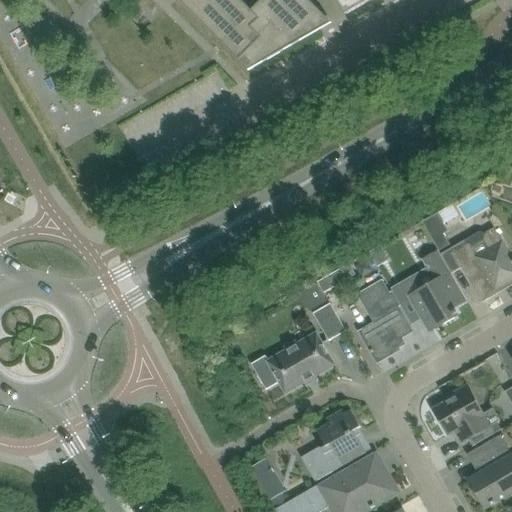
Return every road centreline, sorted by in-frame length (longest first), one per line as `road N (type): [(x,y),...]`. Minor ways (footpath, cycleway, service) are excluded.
road 1 (secondary): [(208,239),(511,65)]
road 2 (residential): [(511,325),(414,380),(399,400),(398,429),(445,511)]
road 3 (secondary): [(208,239),(60,297)]
road 4 (secondary): [(84,336),(208,239)]
road 5 (secondary): [(134,511),(75,372)]
road 6 (secondary): [(45,394),(123,511)]
